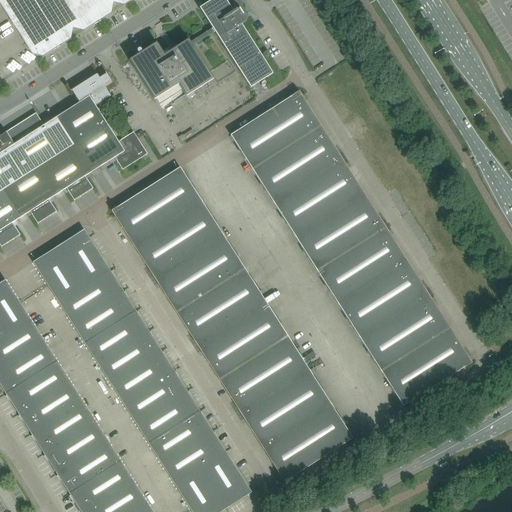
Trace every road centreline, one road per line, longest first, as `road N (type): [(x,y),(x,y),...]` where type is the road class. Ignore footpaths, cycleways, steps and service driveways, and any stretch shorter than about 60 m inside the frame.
road 1 (unclassified): [(305,76),(481,349),(477,373),(270,498),(93,212)]
road 2 (unclassified): [(93,212),(305,76)]
road 3 (primary): [(383,0),(511,201)]
road 4 (tertiary): [(322,511),(511,412)]
road 5 (tertiary): [(0,106),(169,0)]
road 6 (primary): [(511,133),(428,0)]
